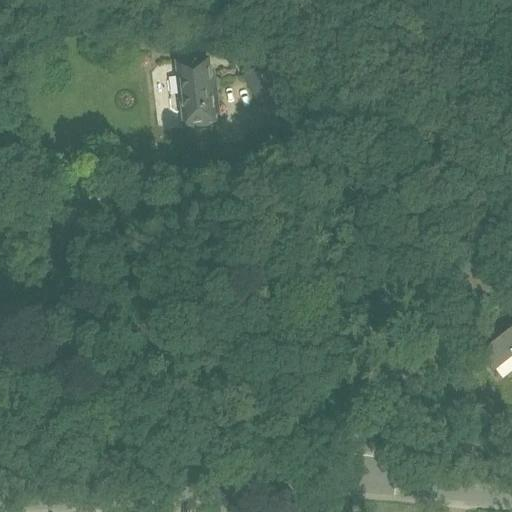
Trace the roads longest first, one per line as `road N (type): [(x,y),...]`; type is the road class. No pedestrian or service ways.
road 1 (residential): [(29,502),(264,480),(359,481)]
road 2 (residential): [(359,481),(364,433),(377,406),(511,202)]
road 3 (residential): [(511,497),(359,481)]
